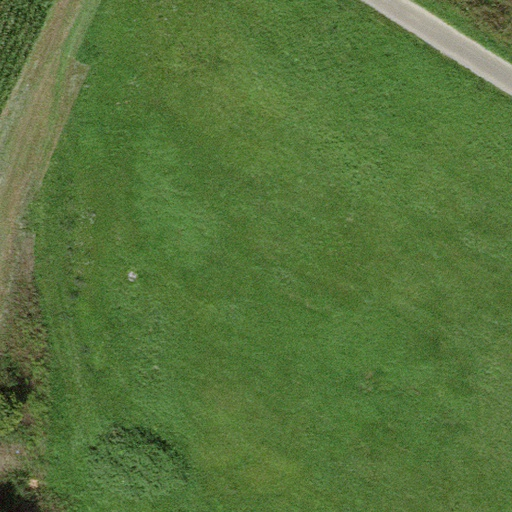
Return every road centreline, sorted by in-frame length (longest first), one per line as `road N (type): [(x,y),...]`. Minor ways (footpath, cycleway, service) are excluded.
road 1 (track): [(121,511),(57,291),(55,143),(97,0)]
road 2 (track): [(384,0),(511,86)]
